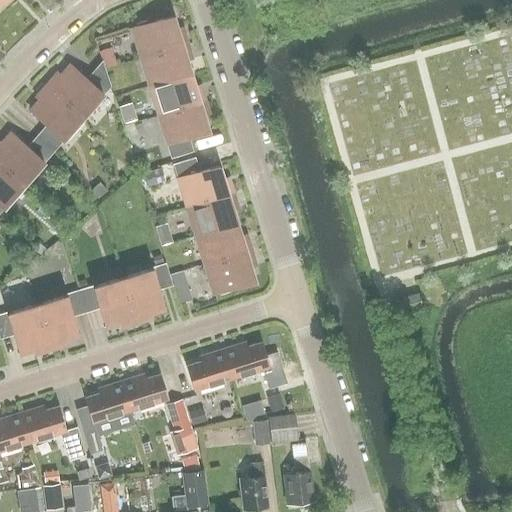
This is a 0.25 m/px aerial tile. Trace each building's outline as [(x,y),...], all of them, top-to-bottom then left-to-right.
[(141,57),(181,45),(172,16),(147,23),(146,21),(136,24),(137,27),(132,28),(141,57)] [(181,45),(141,57),(150,86),(190,73),(184,56),(181,45)] [(47,84),(83,115),(102,93),(70,66),(58,80),(54,77),(47,84)] [(190,73),(150,86),(158,114),(198,102),(195,91),(190,73)] [(62,139),(83,115),(47,84),(39,94),(43,97),(30,111),(45,125),(62,139)] [(198,102),(158,114),(167,144),(208,131),(202,113),(198,102)] [(0,162),(23,183),(42,161),(11,134),(0,145),(0,162)] [(0,204),(2,207),(23,183),(0,162),(0,204)] [(218,166),(178,178),(187,206),(227,194),(218,166)] [(160,187),(159,183),(165,180),(161,167),(141,174),(145,187),(146,187),(147,191),(160,187)] [(107,190),(101,183),(91,191),(97,198),(107,190)] [(227,194),(187,206),(196,235),(236,223),(230,206),(227,194)] [(241,241),(236,223),(196,235),(205,264),(245,252),(241,241)] [(245,252),(205,264),(213,294),(218,292),(219,295),(230,291),(229,289),(254,281),(248,263),(245,252)] [(160,253),(152,256),(155,263),(162,261),(160,253)] [(123,278),(137,323),(147,320),(145,315),(163,309),(151,269),(123,278)] [(180,272),(171,275),(173,283),(182,280),(180,272)] [(125,326),(137,323),(123,278),(93,287),(105,327),(124,321),(125,326)] [(399,313),(422,307),(419,295),(396,302),(399,313)] [(37,304),(51,349),(61,346),(59,341),(77,336),(65,296),(37,304)] [(39,353),(51,349),(37,304),(7,314),(14,336),(19,354),(38,348),(39,353)] [(7,314),(0,315),(0,339),(14,336),(7,314)] [(222,350),(231,379),(269,367),(261,342),(246,347),(245,343),(222,350)] [(193,391),(231,379),(222,350),(199,357),(200,361),(185,366),(193,391)] [(143,375),(120,382),(129,411),(167,399),(160,374),(144,379),(143,375)] [(93,422),(129,411),(120,382),(97,389),(98,393),(83,398),(86,406),(75,409),(89,453),(102,449),(93,422)] [(279,396),(268,399),(271,411),(283,407),(279,396)] [(166,403),(172,422),(171,423),(178,446),(195,441),(182,398),(166,403)] [(18,414),(28,443),(59,433),(68,460),(85,455),(76,427),(66,430),(58,406),(43,410),(42,407),(18,414)] [(187,412),(191,425),(206,420),(202,407),(187,412)] [(270,443),(297,440),(294,413),(267,416),(270,443)] [(0,461),(0,451),(28,443),(18,414),(0,419),(0,481),(6,480),(0,461)] [(254,445),(269,443),(266,418),(251,420),(254,445)] [(312,502),(307,456),(305,445),(291,447),(292,458),(294,458),(296,472),(283,473),(287,505),(291,504),(293,506),(299,505),(300,503),(312,502)] [(199,467),(195,453),(180,458),(184,472),(199,467)] [(254,510),(256,508),(267,507),(262,461),(249,463),(251,477),(239,478),(243,510),(247,509),(249,511),(254,510)] [(25,466),(17,480),(19,488),(39,485),(38,483),(35,472),(33,464),(25,466)] [(104,465),(96,467),(98,478),(109,475),(107,467),(104,465)] [(91,477),(88,468),(75,472),(78,481),(91,477)] [(186,506),(196,505),(207,503),(203,470),(181,473),(186,506)] [(103,511),(117,511),(114,482),(100,483),(103,511)] [(59,483),(42,485),(45,509),(62,507),(59,483)] [(30,511),(38,511),(43,511),(40,487),(27,488),(30,511)]
